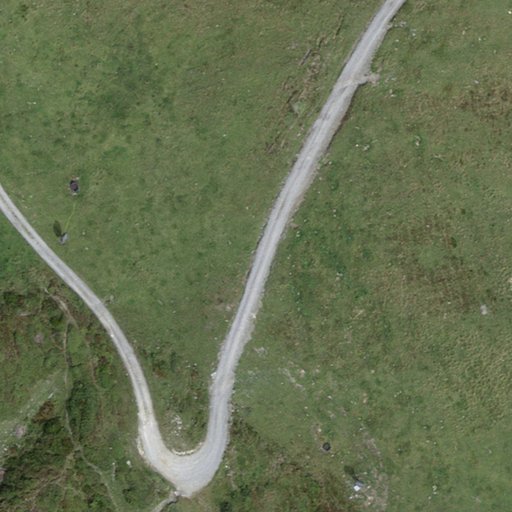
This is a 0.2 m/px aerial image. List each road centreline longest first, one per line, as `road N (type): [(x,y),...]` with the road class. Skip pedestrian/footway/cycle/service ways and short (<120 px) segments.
road 1 (track): [(400,0),(280,209),(225,380),(219,442),(195,472),(174,469)]
road 2 (track): [(174,469),(155,450),(131,359),(95,300),(19,224),(0,193)]
